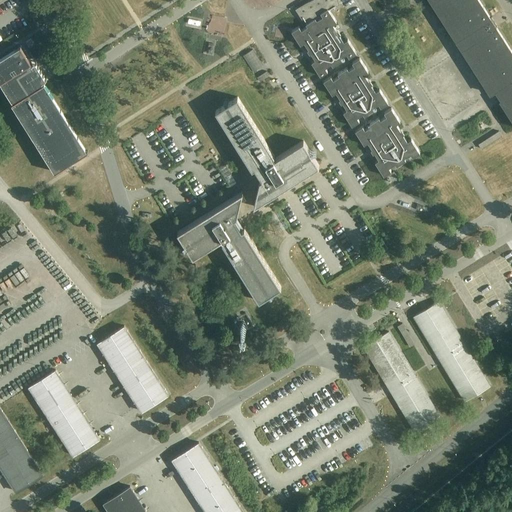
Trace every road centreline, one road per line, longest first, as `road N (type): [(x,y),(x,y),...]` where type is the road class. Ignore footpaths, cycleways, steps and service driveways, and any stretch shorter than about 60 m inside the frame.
road 1 (unclassified): [(511,203),(11,511)]
road 2 (unclassified): [(62,511),(511,234)]
